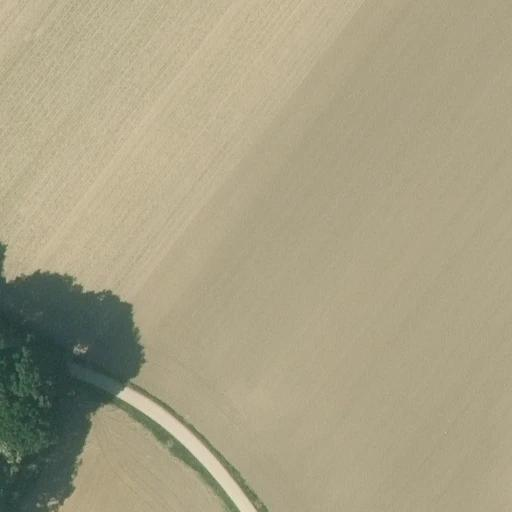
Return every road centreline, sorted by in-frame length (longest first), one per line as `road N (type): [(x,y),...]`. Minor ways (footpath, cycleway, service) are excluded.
road 1 (track): [(255,511),(184,423),(123,383),(0,327)]
road 2 (track): [(1,511),(67,358)]
